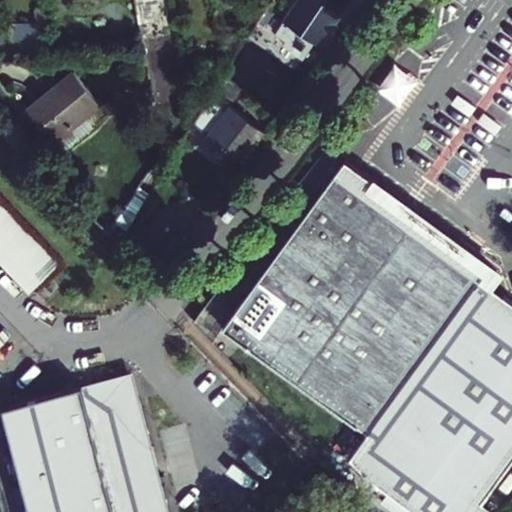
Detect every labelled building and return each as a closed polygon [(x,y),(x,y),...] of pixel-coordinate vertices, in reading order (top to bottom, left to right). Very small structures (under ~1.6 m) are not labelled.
[(136,0),(140,21),(161,19),(157,0),(136,0)] [(296,0),(293,6),(320,29),(328,17),(334,21),(348,0),(296,0)] [(302,57),(313,40),(320,29),(293,6),(276,31),(296,44),(292,50),(302,57)] [(328,17),(320,29),(326,34),(334,21),(328,17)] [(0,49),(50,50),(44,23),(0,22),(0,49)] [(320,29),(313,40),(319,44),(326,34),(320,29)] [(396,62),(379,85),(400,102),(418,79),(396,62)] [(74,72),(27,108),(61,150),(92,127),(85,116),(100,104),(74,72)] [(236,157),(259,127),(228,103),(225,107),(209,95),(192,122),(236,157)] [(343,159),(223,325),(368,431),(348,459),(420,511),(489,511),(478,504),(511,456),(511,297),(486,278),(493,268),(416,212),(343,159)] [(0,203),(0,264),(30,296),(61,267),(0,203)] [(171,511),(142,401),(132,403),(125,376),(5,406),(32,511),(171,511)]
